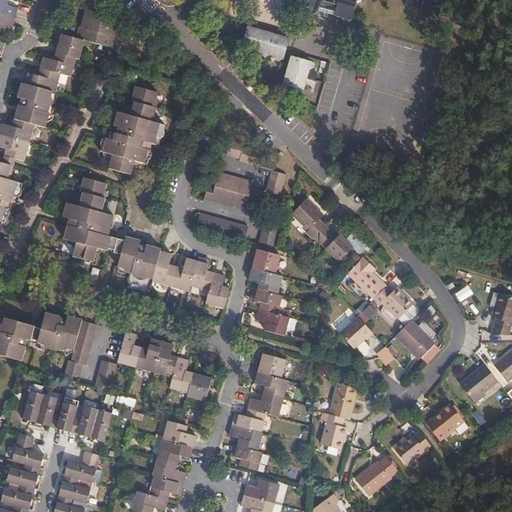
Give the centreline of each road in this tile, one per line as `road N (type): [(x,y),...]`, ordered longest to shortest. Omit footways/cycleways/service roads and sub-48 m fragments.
road 1 (residential): [(409,397),(459,340),(454,315),(429,277),(242,98)]
road 2 (track): [(278,128),(475,176),(511,47)]
road 3 (residential): [(225,344),(241,262),(198,246),(180,213),(203,142),(242,98)]
road 4 (track): [(227,336),(393,381)]
road 5 (residential): [(242,98),(147,0)]
road 6 (residential): [(206,476),(231,380),(225,344)]
